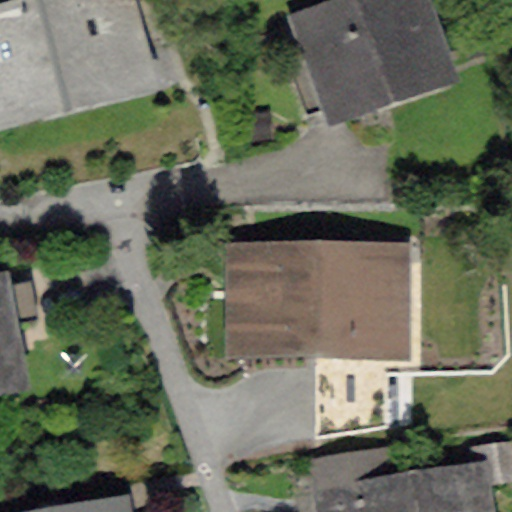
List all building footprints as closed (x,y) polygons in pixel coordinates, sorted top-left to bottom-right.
[(0,19),(0,112),(132,78),(112,0),(75,0),(43,8),(41,0),(30,0),(0,7),(0,10),(2,19),(0,19)] [(373,0),(278,34),(308,118),(340,107),(339,103),(436,68),(411,0),(373,0)] [(0,138),(0,196),(64,185),(194,161),(200,152),(190,103),(0,138)] [(241,258),(241,339),(322,339),(322,434),(384,424),(385,339),(393,339),(394,258),(241,258)] [(0,287),(0,371),(9,370),(0,324),(0,323),(34,317),(27,282),(0,287)] [(294,511),(471,511),(467,482),(386,494),(380,454),(316,464),(320,489),(291,494),(294,511)]
